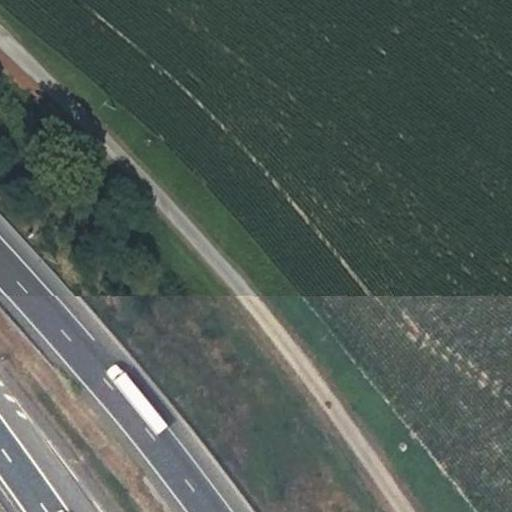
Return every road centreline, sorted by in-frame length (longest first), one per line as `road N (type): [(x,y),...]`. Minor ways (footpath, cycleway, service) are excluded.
road 1 (residential): [(407,511),(262,311),(0,38)]
road 2 (motorway): [(212,511),(0,256)]
